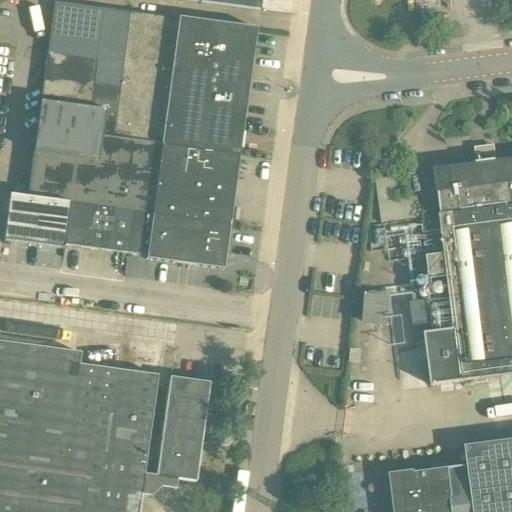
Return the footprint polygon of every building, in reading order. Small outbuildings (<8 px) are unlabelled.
[(161,0),(255,13),(256,0),(161,0)] [(25,198),(68,204),(151,216),(161,147),(112,140),(129,14),(53,3),(25,198)] [(129,14),(112,140),(161,147),(238,158),(256,30),(177,20),(129,14)] [(429,304),(409,306),(413,339),(425,338),(431,386),(511,375),(511,160),(496,163),(494,146),(474,149),(476,165),(434,170),(440,217),(421,219),(425,254),(426,254),(429,276),(447,274),(454,330),(431,333),(429,304)] [(228,228),(238,158),(161,147),(151,216),(228,228)] [(394,173),(375,175),(381,220),(419,215),(416,193),(397,195),(394,173)] [(222,271),(228,228),(151,216),(68,204),(9,196),(2,242),(63,250),(64,247),(144,258),(144,260),(222,271)] [(375,326),(400,327),(401,297),(376,296),(375,326)] [(193,483),(200,432),(207,384),(169,379),(155,477),(142,475),(156,377),(77,366),(79,354),(82,354),(85,334),(64,331),(61,352),(0,343),(0,511),(136,511),(139,497),(149,498),(158,489),(173,491),(175,481),(193,483)] [(351,348),(350,361),(358,362),(360,349),(351,348)] [(511,511),(511,441),(465,447),(467,467),(414,474),(414,472),(389,475),(393,511),(511,511)]
